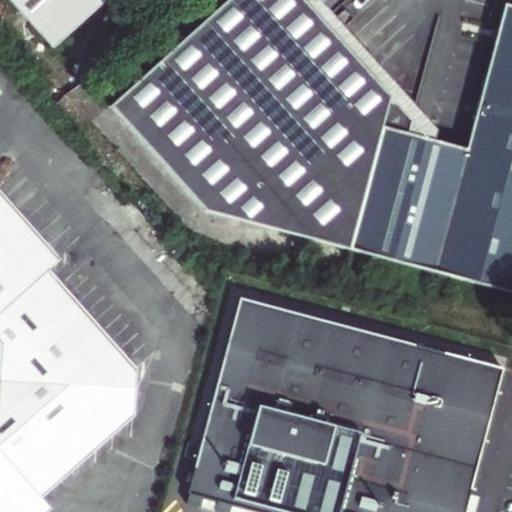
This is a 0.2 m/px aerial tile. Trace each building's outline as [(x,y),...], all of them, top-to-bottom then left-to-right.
[(6,0),(53,51),(109,0),(6,0)] [(200,211),(511,294),(511,5),(506,4),(466,151),(435,143),(408,135),(414,111),(388,104),(389,101),(323,27),(352,0),(220,0),(104,103),(200,211)] [(370,0),(352,0),(323,27),(389,101),(388,104),(414,111),(408,135),(435,143),(438,134),(342,26),(370,0)] [(0,220),(44,270),(56,259),(0,196),(0,220)] [(0,511),(18,511),(37,496),(28,485),(60,456),(62,440),(77,440),(78,426),(94,426),(95,410),(110,410),(111,393),(130,394),(131,366),(44,270),(0,220),(0,511)] [(252,511),(464,511),(502,371),(238,300),(187,495),(252,511)] [(28,485),(37,496),(18,511),(40,511),(46,507),(37,497),(129,414),(130,394),(111,393),(110,410),(95,410),(94,426),(78,426),(77,440),(62,440),(60,456),(28,485)]
